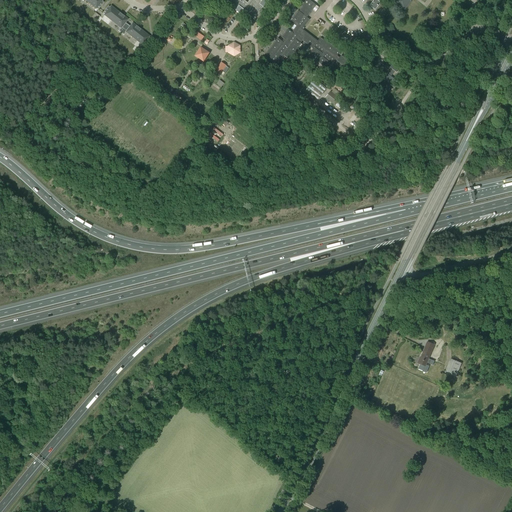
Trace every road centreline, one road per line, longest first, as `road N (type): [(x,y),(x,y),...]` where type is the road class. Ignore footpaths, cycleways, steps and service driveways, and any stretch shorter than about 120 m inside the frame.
road 1 (motorway): [(0,509),(159,330),(231,287),(364,238)]
road 2 (motorway): [(405,211),(148,248),(83,226),(0,156)]
road 3 (motorway): [(405,211),(0,314)]
road 4 (track): [(368,142),(316,170),(166,186),(79,165),(0,125)]
road 5 (motorway): [(0,325),(364,238)]
road 6 (primary): [(280,511),(399,273)]
road 7 (primary): [(399,273),(511,51)]
road 8 (motorway): [(364,238),(511,201)]
road 9 (track): [(420,275),(443,336),(414,341),(375,320)]
